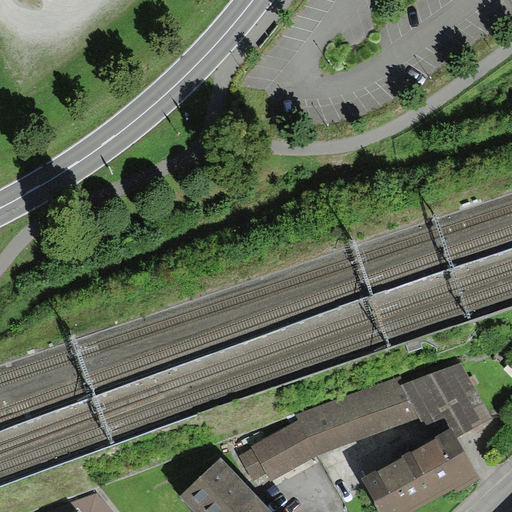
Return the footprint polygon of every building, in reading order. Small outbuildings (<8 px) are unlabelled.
[(456,354),(410,375),(426,404),(443,434),(490,410),(456,354)] [(307,410),(257,437),(269,476),(426,404),(410,375),(400,357),(303,401),(307,410)] [(362,484),(379,511),(416,511),(470,478),(442,434),(362,484)] [(289,511),(225,449),(180,495),(197,511),(289,511)] [(114,511),(97,491),(40,511),(114,511)]
